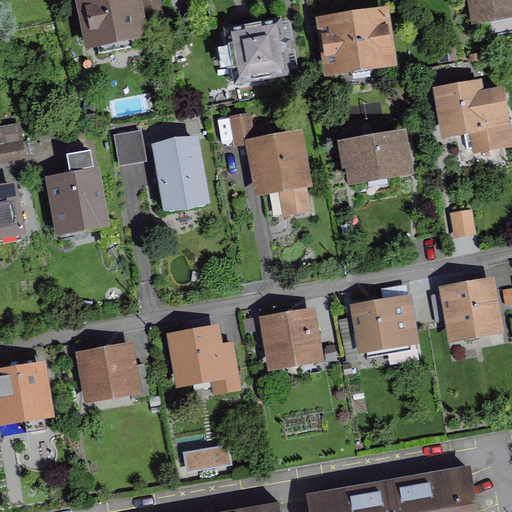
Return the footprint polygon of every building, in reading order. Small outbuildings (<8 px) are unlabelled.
[(128,0),(86,0),(90,17),(80,19),(84,40),(95,37),(98,53),(138,45),(132,18),(128,0)] [(142,0),(148,28),(163,25),(157,0),(142,0)] [(471,0),(474,14),(488,11),(489,17),(511,13),(511,9),(510,0),(471,0)] [(353,19),(323,23),(325,37),(321,38),(323,50),(327,49),(330,69),(352,66),(352,64),(367,62),(367,64),(389,61),(386,41),(391,40),(389,28),(384,29),(383,15),(353,19)] [(280,20),(225,30),(236,84),(290,74),(286,54),(290,50),(289,41),(286,40),(283,39),(280,20)] [(447,92),(441,93),(448,131),(463,128),(467,149),(475,147),(475,149),(510,143),(501,91),(477,95),(476,87),(471,88),(469,75),(445,79),(447,92)] [(248,114),(231,117),(236,143),(253,140),(248,114)] [(140,131),(115,136),(120,165),(145,161),(140,131)] [(402,135),(343,145),(346,165),(350,165),(352,181),(408,171),(402,135)] [(308,210),(296,139),(255,146),(262,188),(263,188),(264,194),(281,191),(285,214),(308,210)] [(195,140),(156,147),(166,206),(205,199),(195,140)] [(0,146),(0,161),(25,157),(22,142),(0,146)] [(72,177),(51,180),(59,231),(104,223),(96,173),(93,173),(92,168),(93,168),(91,151),(67,155),(69,171),(71,171),(72,177)] [(0,242),(20,239),(11,188),(0,190),(0,242)] [(469,214),(454,217),(457,234),(472,231),(469,214)] [(488,286),(448,293),(455,334),(495,327),(488,286)] [(445,293),(431,296),(436,321),(450,318),(445,293)] [(393,304),(358,310),(364,347),(366,347),(368,358),(417,349),(409,302),(393,305),(393,304)] [(308,317),(269,323),(275,362),(315,356),(308,317)] [(212,334),(176,340),(183,379),(211,374),(214,393),(239,389),(231,344),(215,347),(212,334)] [(127,350),(84,357),(90,396),(133,388),(135,397),(150,395),(145,366),(130,368),(127,350)] [(38,371),(0,376),(0,393),(4,417),(23,414),(25,427),(46,424),(38,371)] [(187,470),(232,466),(231,446),(185,449),(187,470)] [(475,511),(468,470),(389,484),(393,511),(475,511)] [(393,511),(389,484),(309,498),(311,511),(393,511)] [(281,511),(280,503),(225,511),(281,511)]
